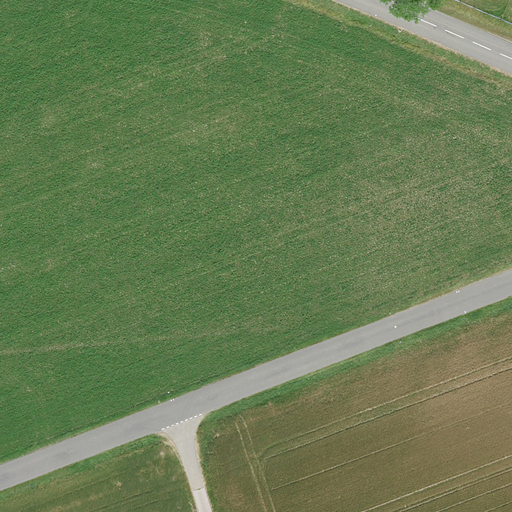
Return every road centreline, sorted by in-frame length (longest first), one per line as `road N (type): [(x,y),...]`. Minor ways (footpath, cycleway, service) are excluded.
road 1 (tertiary): [(511,279),(0,476)]
road 2 (tertiary): [(511,56),(371,0)]
